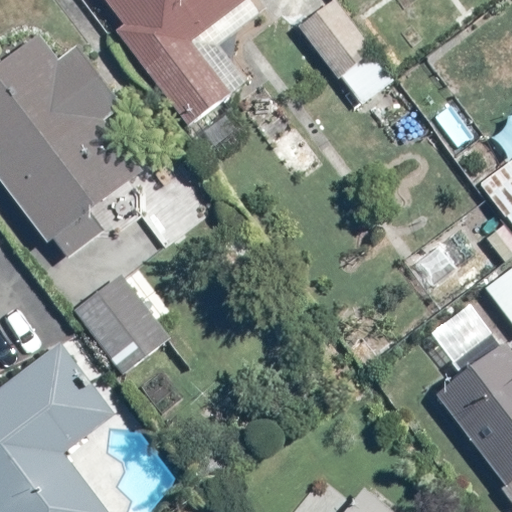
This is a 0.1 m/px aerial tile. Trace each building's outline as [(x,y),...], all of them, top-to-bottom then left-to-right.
[(91,0),(118,33),(105,43),(182,139),(195,128),(236,95),(209,61),(254,25),(243,12),(256,0),(91,0)] [(373,55),(338,5),(312,23),(347,74),(336,81),(356,110),(393,84),(373,55)] [(104,230),(90,212),(126,186),(84,128),(105,112),(114,125),(146,101),(123,71),(102,86),(76,51),(57,65),(35,35),(0,60),(0,189),(42,247),(48,243),(61,262),(104,230)] [(511,159),(473,189),(501,226),(483,240),(503,267),(511,260),(511,159)] [(167,341),(117,277),(72,312),(122,376),(167,341)] [(511,306),(511,278),(499,289),(511,306)] [(437,334),(469,378),(456,388),(511,462),(511,461),(511,306),(499,289),(437,334)] [(0,511),(103,511),(60,455),(110,416),(54,343),(0,385),(0,511)] [(400,511),(335,459),(291,511),(400,511)]
